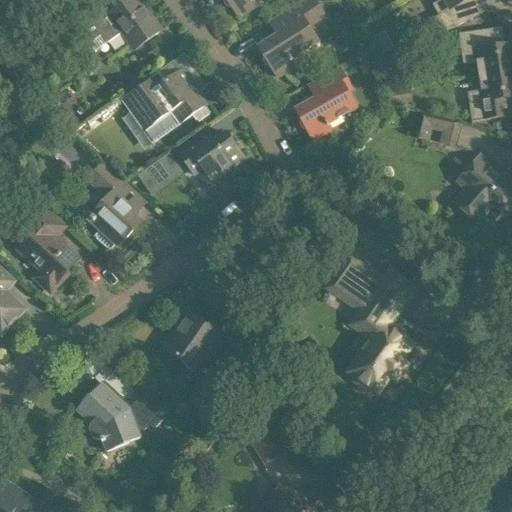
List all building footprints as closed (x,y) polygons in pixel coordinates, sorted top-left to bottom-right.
[(92,5),(77,22),(83,34),(92,47),(102,40),(106,46),(122,35),(134,51),(161,31),(139,0),(128,0),(102,19),(92,5)] [(223,0),(223,3),(227,7),(231,8),(239,18),(256,6),(252,2),(253,0),(223,0)] [(258,48),(264,58),(262,62),(265,67),(270,67),(277,79),(294,68),(291,63),(293,62),(292,60),(319,43),(309,28),(325,17),(314,0),(307,0),(269,24),(277,36),(258,48)] [(444,0),(433,6),(439,17),(424,25),(431,38),(446,30),(447,31),(479,15),(471,0),(444,0)] [(378,33),(380,27),(377,22),(367,27),(373,37),(378,33)] [(477,62),(479,76),(511,71),(511,45),(498,47),(495,30),(460,35),(464,64),(477,62)] [(163,68),(120,100),(152,144),(193,115),(198,123),(213,112),(199,93),(207,87),(208,83),(204,78),(200,78),(193,83),(184,71),(172,80),(163,68)] [(356,109),(348,93),(352,90),(340,69),(308,88),(315,100),(295,111),(301,120),(299,124),(302,130),(307,130),(314,142),(331,132),(328,127),(330,126),(329,124),(356,109)] [(511,71),(479,76),(481,91),(468,93),(472,122),(508,117),(505,100),(511,98),(511,71)] [(396,89),(388,90),(390,105),(398,104),(396,89)] [(39,109),(28,99),(13,116),(6,124),(17,134),(39,109)] [(41,108),(31,120),(43,130),(53,119),(41,108)] [(76,121),(64,111),(57,119),(69,130),(76,121)] [(415,138),(454,148),(460,123),(421,113),(415,138)] [(194,176),(203,170),(213,183),(245,160),(226,134),(206,148),(198,137),(177,152),(194,176)] [(153,194),(184,170),(168,150),(138,174),(153,194)] [(454,203),(460,209),(477,223),(489,209),(497,216),(511,197),(511,185),(480,157),(458,182),(466,189),(454,203)] [(90,220),(102,230),(97,235),(98,239),(108,249),(112,248),(116,244),(119,246),(140,223),(137,220),(136,216),(137,215),(122,201),(132,191),(103,164),(87,182),(108,200),(90,220)] [(78,259),(56,239),(65,229),(45,210),(30,226),(38,233),(20,252),(41,272),(34,279),(48,292),(51,289),(55,289),(65,278),(65,273),(78,259)] [(273,211),(262,221),(272,232),(282,222),(273,211)] [(404,227),(403,252),(414,253),(416,228),(404,227)] [(349,256),(332,281),(365,305),(360,312),(350,326),(371,341),(348,373),(378,394),(389,377),(396,382),(407,366),(401,361),(412,344),(400,336),(403,333),(386,321),(412,284),(390,268),(383,279),(349,256)] [(6,292),(14,282),(0,269),(0,334),(2,336),(25,310),(6,292)] [(195,372),(199,374),(224,338),(188,313),(163,349),(183,363),(185,367),(191,371),(195,372)] [(246,339),(231,348),(245,374),(261,366),(246,339)] [(165,418),(143,396),(129,411),(101,383),(77,410),(92,424),(91,425),(89,429),(90,434),(93,437),(97,439),(101,440),(102,442),(103,441),(107,451),(140,439),(139,436),(147,428),(151,433),(165,418)] [(268,417),(245,431),(265,462),(288,448),(268,417)] [(496,423),(490,433),(500,439),(506,430),(496,423)] [(0,511),(13,511),(15,510),(19,511),(20,511),(29,498),(0,478),(0,511)] [(253,511),(308,511),(280,492),(271,504),(263,498),(253,511)]
